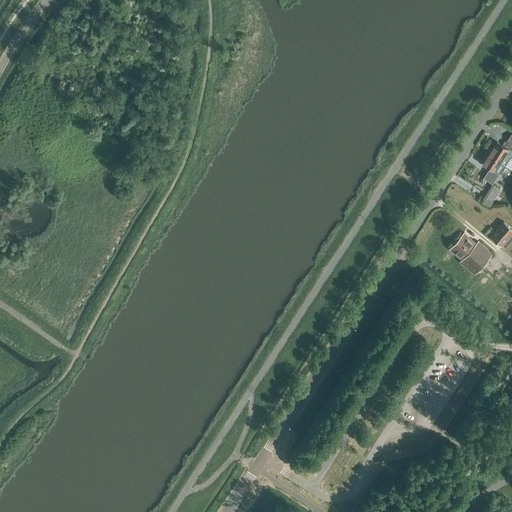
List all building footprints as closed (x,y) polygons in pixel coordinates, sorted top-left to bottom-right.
[(497,141),(488,154),(504,165),(510,157),(511,158),(511,150),(504,146),(497,141)] [(483,162),(483,163),(490,167),(483,178),(492,183),(499,173),(504,165),(488,154),(483,162)] [(487,194),(493,198),(500,188),(493,184),(487,194)] [(511,233),(511,227),(504,221),(491,236),(502,245),(511,233)] [(476,243),(464,232),(450,247),(462,258),(460,261),(474,273),(492,252),(478,240),(476,243)]
